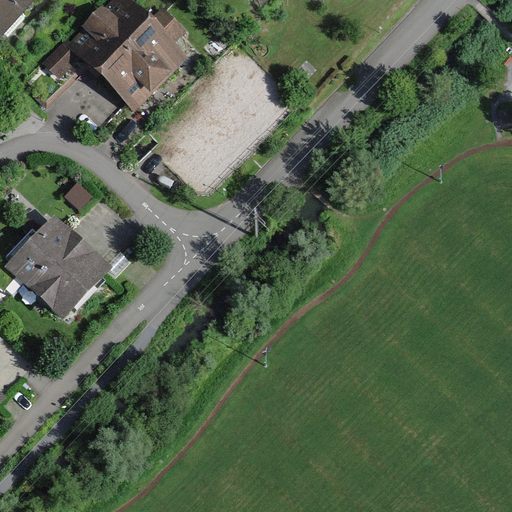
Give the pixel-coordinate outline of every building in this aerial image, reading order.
[(0,0),(0,22),(5,27),(31,0),(0,0)] [(82,56),(101,75),(149,27),(122,0),(116,0),(69,47),(65,43),(43,66),(58,80),(82,56)] [(164,13),(149,27),(101,75),(134,109),(186,59),(173,46),(185,34),(164,13)] [(111,278),(56,224),(6,274),(62,329),(111,278)] [(0,397),(0,414),(9,406),(0,397)]
